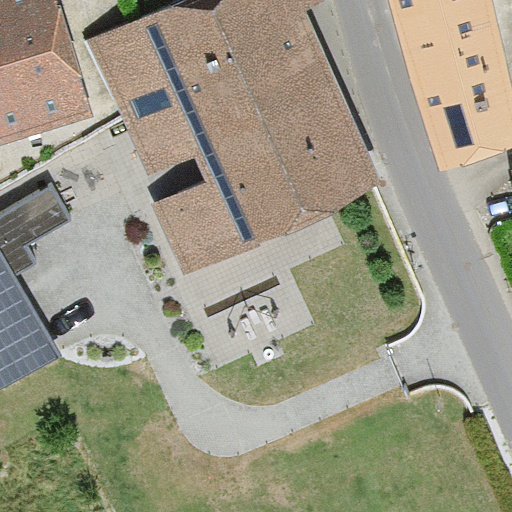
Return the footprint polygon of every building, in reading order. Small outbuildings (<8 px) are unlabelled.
[(0,0),(0,138),(88,109),(50,0),(0,0)] [(154,0),(82,34),(197,259),(381,165),(306,0),(154,0)] [(502,48),(487,0),(384,0),(404,76),(491,52),(502,48)] [(404,76),(429,164),(511,140),(511,126),(491,52),(404,76)] [(511,175),(502,178),(511,216),(511,175)] [(0,248),(0,389),(60,355),(0,248)]
